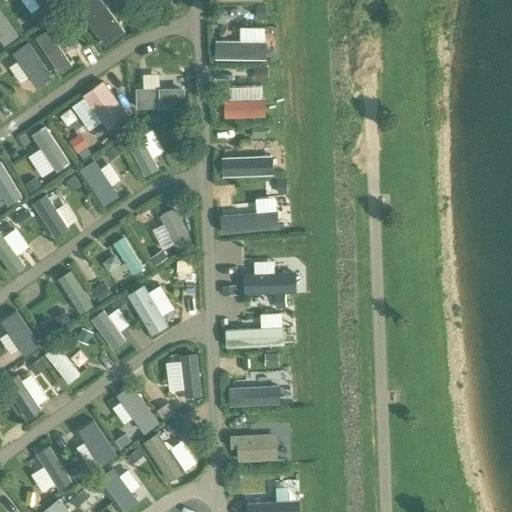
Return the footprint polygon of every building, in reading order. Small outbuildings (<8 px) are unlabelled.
[(59,4),(56,0),(35,0),(46,14),(59,4)] [(126,35),(100,0),(82,0),(74,6),(106,49),(126,35)] [(19,37),(0,10),(0,40),(5,47),(19,37)] [(73,67),(49,31),(36,40),(60,75),(73,67)] [(267,42),(216,41),(216,61),(267,61),(267,42)] [(53,77),(29,43),(13,54),(37,89),(53,77)] [(128,118),(104,83),(83,97),(108,132),(128,118)] [(185,90),(137,91),(137,110),(185,110),(185,90)] [(265,100),(224,100),(225,120),(266,118),(265,100)] [(71,104),(60,111),(72,132),(83,126),(71,104)] [(264,125),(252,126),(253,139),(265,139),(264,125)] [(71,165),(46,128),(32,136),(56,174),(71,165)] [(146,179),(159,171),(139,132),(124,140),(146,179)] [(89,145),(80,134),(69,142),(77,154),(89,145)] [(274,157),(223,158),(223,179),(275,177),(274,157)] [(23,199),(0,161),(0,195),(8,208),(23,199)] [(120,198),(96,161),(81,171),(105,207),(120,198)] [(81,187),(75,176),(65,183),(71,193),(81,187)] [(41,186),(36,178),(24,186),(29,193),(41,186)] [(70,231),(47,196),(32,205),(55,241),(70,231)] [(193,246),(175,210),(160,217),(178,252),(193,246)] [(15,220),(22,229),(34,220),(27,211),(15,220)] [(278,212),(220,217),(222,236),(280,231),(278,212)] [(26,269),(0,231),(0,258),(14,278),(26,269)] [(151,273),(126,236),(111,248),(136,283),(151,273)] [(254,257),(254,268),(273,268),(273,257),(254,257)] [(77,310),(91,302),(71,267),(57,275),(77,310)] [(295,273),(243,275),(244,296),(295,295),(295,273)] [(112,291),(107,284),(92,294),(98,301),(112,291)] [(170,328),(145,287),(128,297),(152,338),(170,328)] [(235,287),(221,287),(221,297),(235,296),(235,287)] [(128,303),(123,295),(111,303),(117,310),(128,303)] [(41,347),(17,312),(1,323),(24,357),(41,347)] [(126,343),(104,312),(91,320),(113,352),(126,343)] [(94,334),(83,328),(77,341),(88,346),(94,334)] [(282,329),(225,332),(225,350),(283,348),(282,329)] [(80,377),(57,347),(45,356),(69,386),(80,377)] [(278,354),(264,354),(264,368),(278,367),(278,354)] [(202,398),(198,355),(180,357),(186,400),(202,398)] [(46,369),(39,359),(28,368),(35,378),(46,369)] [(27,422),(42,412),(18,376),(3,386),(27,422)] [(144,436),(160,425),(133,386),(117,397),(144,436)] [(279,387),(228,390),(228,409),(280,406),(279,387)] [(176,414),(169,403),(157,412),(163,422),(176,414)] [(177,419),(166,427),(173,438),(184,431),(177,419)] [(118,458),(95,422),(78,434),(101,469),(118,458)] [(132,442),(126,434),(116,442),(121,450),(132,442)] [(184,474),(159,435),(145,445),(169,484),(184,474)] [(276,435),(229,437),(230,451),(276,450),(276,435)] [(73,484),(50,448),(36,457),(59,492),(73,484)] [(145,455),(140,448),(126,458),(132,466),(145,455)] [(127,466),(119,472),(130,486),(138,481),(127,466)] [(129,511),(140,505),(114,470),(100,480),(123,511),(129,511)] [(240,476),(230,476),(231,490),(240,490),(240,476)] [(83,491),(70,502),(76,509),(89,498),(83,491)] [(40,494),(27,493),(25,506),(37,508),(40,494)] [(68,511),(59,501),(45,511),(68,511)]
